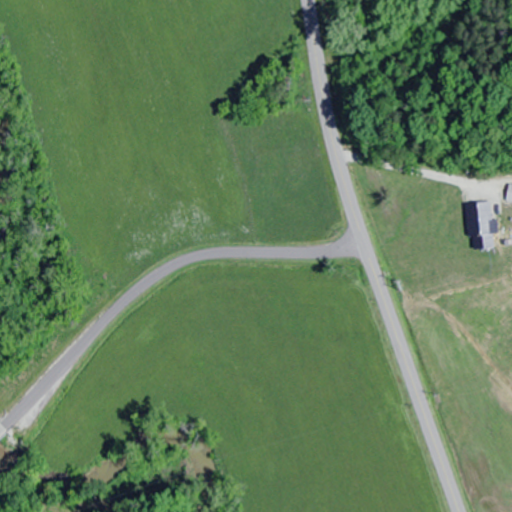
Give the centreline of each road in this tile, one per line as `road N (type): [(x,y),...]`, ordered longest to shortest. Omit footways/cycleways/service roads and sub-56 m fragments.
road 1 (secondary): [(457,511),(340,175),(307,0)]
road 2 (residential): [(0,454),(90,336),(160,271),(211,253),(364,248)]
